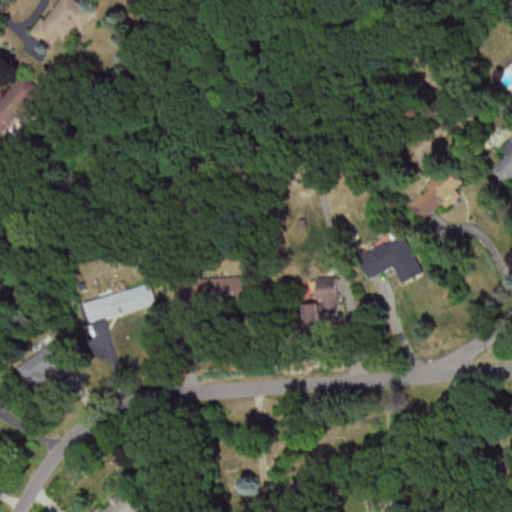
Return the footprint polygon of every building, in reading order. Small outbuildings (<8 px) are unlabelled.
[(58,0),(34,35),(50,46),(58,34),(72,44),(95,11),(78,0),(58,0)] [(0,98),(0,136),(19,116),(28,124),(39,112),(30,104),(43,89),(24,72),(0,98)] [(511,177),(511,138),(503,148),(508,154),(491,171),(504,185),(511,177)] [(443,203),(447,207),(462,194),(457,188),(465,182),(451,166),(409,203),(424,220),(443,203)] [(403,282),(424,273),(406,234),(358,256),(369,279),(396,266),(403,282)] [(189,278),(189,299),(248,298),(248,277),(189,278)] [(305,303),(306,329),(321,328),(321,322),(340,321),(338,277),(317,278),(318,303),(305,303)] [(86,300),(92,322),(158,305),(153,283),(86,300)] [(39,384),(54,370),(62,379),(77,365),(54,340),(23,368),(39,384)] [(138,511),(143,509),(129,488),(93,511),(138,511)]
